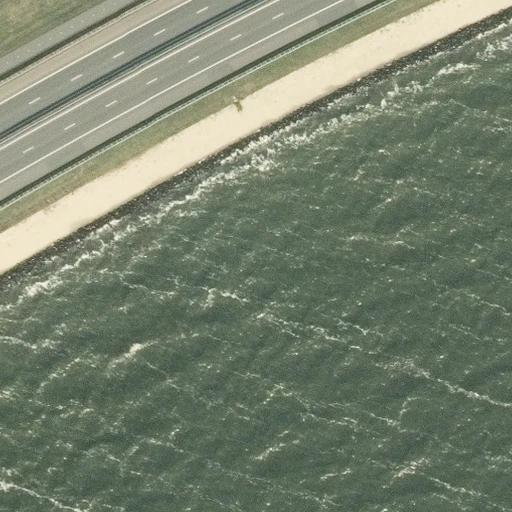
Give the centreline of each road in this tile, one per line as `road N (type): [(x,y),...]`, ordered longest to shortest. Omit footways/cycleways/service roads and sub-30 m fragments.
road 1 (motorway): [(0,164),(308,0)]
road 2 (motorway): [(221,0),(0,118)]
